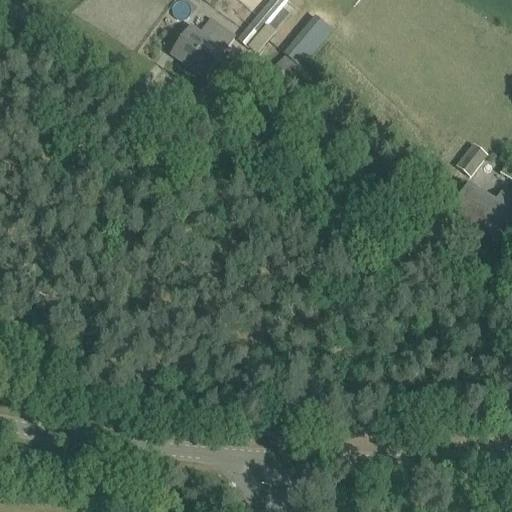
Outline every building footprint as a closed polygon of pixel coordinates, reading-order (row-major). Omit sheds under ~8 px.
[(179,0),(171,11),(184,21),(196,5),(188,0),(179,0)] [(273,0),(238,41),(248,50),(288,3),(284,0),(273,0)] [(316,19),(303,34),(320,49),(333,33),(316,19)] [(171,56),(205,80),(235,37),(211,20),(201,34),(192,27),(171,56)] [(274,68),(248,93),(262,107),(300,69),(287,57),(275,69),(274,68)] [(458,170),(470,180),(488,158),(475,148),(458,170)] [(500,176),(511,182),(511,164),(508,162),(500,176)] [(452,217),(498,244),(511,218),(511,197),(503,192),(496,203),(469,188),(452,217)]
